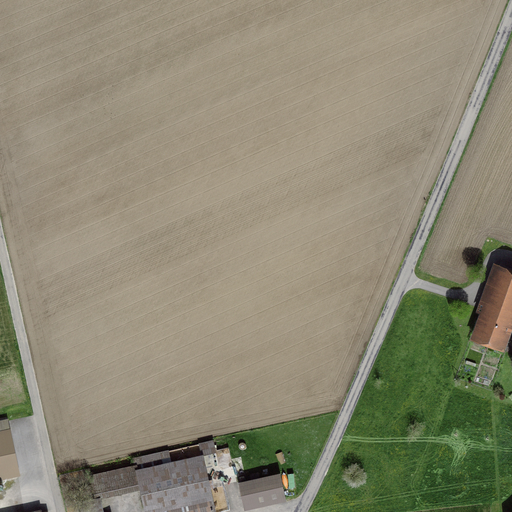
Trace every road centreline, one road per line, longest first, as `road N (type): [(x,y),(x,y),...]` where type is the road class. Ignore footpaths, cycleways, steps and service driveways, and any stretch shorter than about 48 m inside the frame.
road 1 (unclassified): [(511,18),(300,511)]
road 2 (unclassified): [(0,233),(61,511)]
